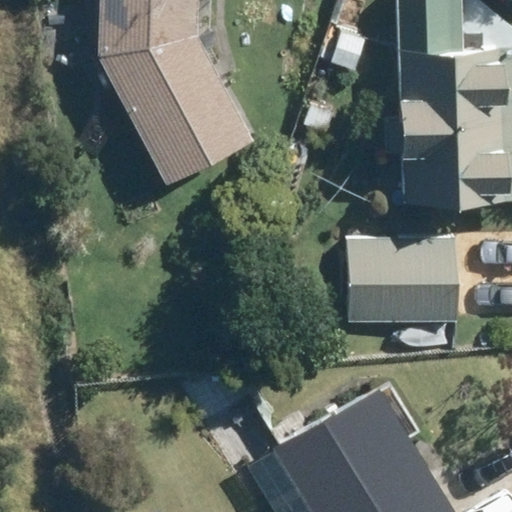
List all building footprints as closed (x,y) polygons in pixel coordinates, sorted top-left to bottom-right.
[(243,127),(186,24),(185,0),(92,0),(92,51),(161,175),(243,127)] [(341,27),(331,56),(350,63),(361,35),(341,27)] [(511,36),(392,41),(397,195),(511,190),(511,36)] [(330,107),(306,99),(298,119),(322,127),(330,107)] [(346,316),(451,316),(452,233),(345,234),(346,316)] [(153,327),(131,327),(131,350),(152,349),(153,327)] [(451,511),(368,375),(263,440),(307,511),(451,511)] [(174,511),(166,483),(115,500),(119,511),(174,511)]
